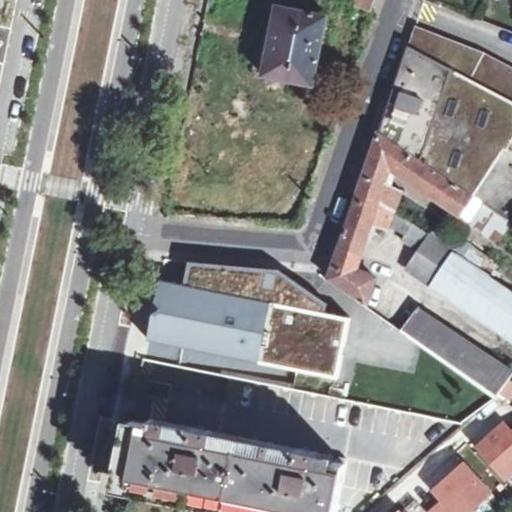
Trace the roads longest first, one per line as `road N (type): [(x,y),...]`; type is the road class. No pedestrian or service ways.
road 1 (primary): [(32,511),(136,0)]
road 2 (unclassified): [(395,0),(315,248),(128,238)]
road 3 (primary): [(67,0),(0,331)]
road 4 (residential): [(69,511),(128,238)]
road 5 (residential): [(128,238),(176,0)]
road 6 (residential): [(26,0),(0,131)]
